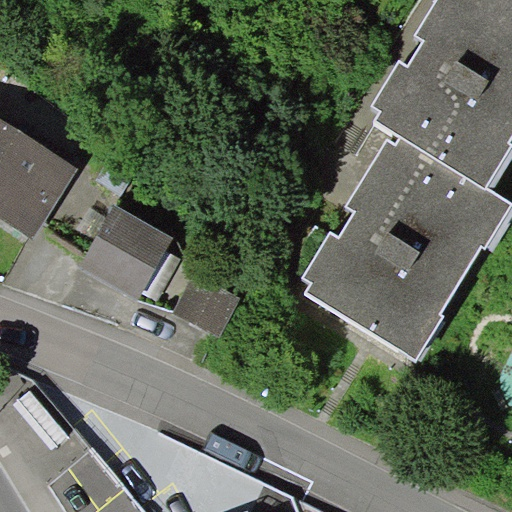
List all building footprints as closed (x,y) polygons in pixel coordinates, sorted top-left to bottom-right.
[(375,119),(402,136),(488,187),(511,147),(511,144),(509,143),(511,138),(511,0),(436,0),(416,33),(425,38),(410,63),(401,58),(372,106),(380,110),(375,119)] [(79,168),(0,117),(0,217),(33,239),(79,168)] [(511,208),(511,202),(488,187),(402,136),(398,143),(388,137),(346,206),(356,212),(341,237),(332,231),(303,279),(313,285),(307,294),(419,362),(445,319),(440,316),(483,245),(488,248),(511,208)] [(173,236),(115,204),(80,268),(137,300),(142,291),(165,251),(173,236)] [(181,260),(165,251),(142,291),(158,300),(181,260)] [(240,297),(193,273),(173,312),(221,336),(240,297)] [(324,511),(295,498),(300,511),(324,511)]
